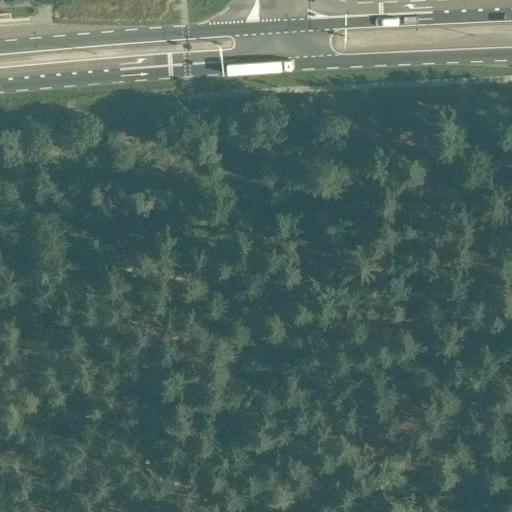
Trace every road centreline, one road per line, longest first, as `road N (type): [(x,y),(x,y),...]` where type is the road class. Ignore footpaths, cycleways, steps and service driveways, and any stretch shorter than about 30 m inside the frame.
road 1 (primary): [(0,86),(280,62)]
road 2 (primary): [(262,26),(0,47)]
road 3 (primary): [(280,62),(511,54)]
road 4 (primary): [(511,14),(295,25)]
